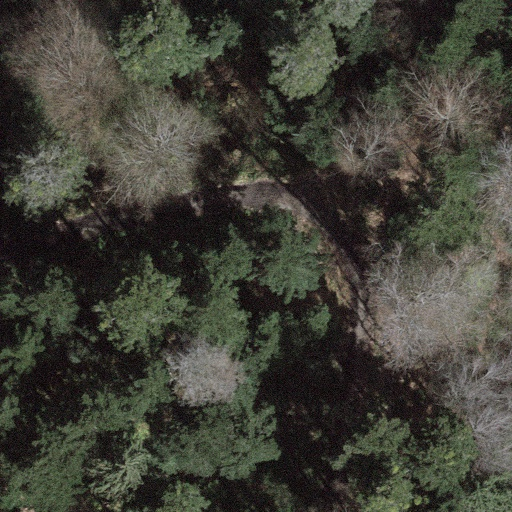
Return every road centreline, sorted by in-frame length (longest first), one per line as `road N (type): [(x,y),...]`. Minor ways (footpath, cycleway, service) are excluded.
road 1 (track): [(333,511),(364,393),(366,272),(425,131),(0,250)]
road 2 (track): [(253,178),(302,183),(343,211),(366,272)]
road 3 (track): [(507,0),(447,81),(425,131)]
